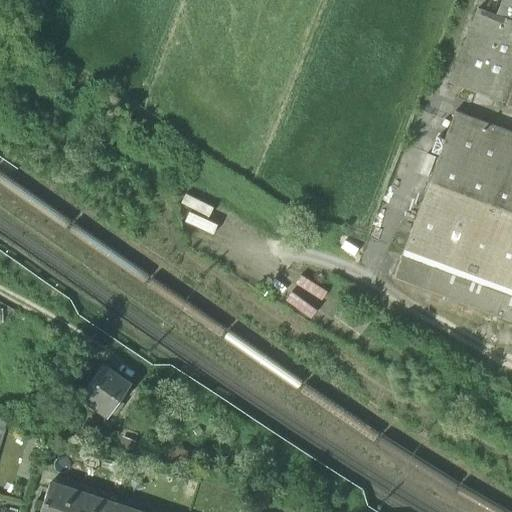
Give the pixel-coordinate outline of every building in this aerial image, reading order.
[(511,0),(501,0),(496,16),(477,9),(456,65),(511,86),(511,0)] [(511,108),(511,86),(456,65),(449,84),(506,105),(505,106),(511,108)] [(511,133),(454,112),(444,141),(437,138),(435,142),(434,142),(430,153),(438,156),(401,254),(392,278),(417,288),(511,322),(511,133)] [(79,398),(108,417),(129,387),(101,367),(79,398)] [(37,415),(68,436),(78,421),(48,400),(37,415)] [(40,445),(28,436),(16,475),(30,480),(40,445)] [(136,443),(122,437),(116,451),(130,457),(136,443)] [(189,453),(172,447),(166,462),(182,469),(189,453)] [(40,511),(131,511),(49,484),(40,511)]
